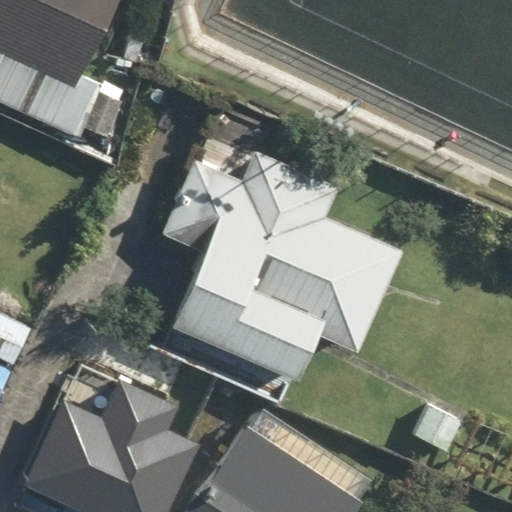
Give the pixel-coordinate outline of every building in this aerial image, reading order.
[(0,0),(0,48),(70,80),(106,0),(0,0)] [(193,246),(162,319),(290,372),(307,330),(351,347),(393,244),(317,213),(330,182),(248,148),(237,175),(187,155),(155,231),(193,246)] [(0,311),(0,357),(9,362),(26,323),(0,311)] [(432,387),(408,434),(448,454),(472,407),(432,387)] [(67,388),(35,459),(96,487),(128,416),(67,388)] [(240,424),(180,511),(336,511),(359,479),(322,455),(311,471),(240,424)]
